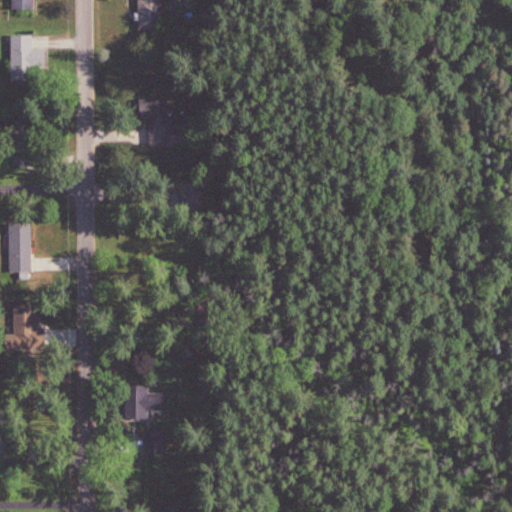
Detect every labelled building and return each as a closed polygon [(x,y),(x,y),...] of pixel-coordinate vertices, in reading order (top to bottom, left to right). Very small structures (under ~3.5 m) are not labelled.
[(11,0),(37,0),(38,6),(11,12),(11,0)] [(140,0),(166,0),(164,31),(138,33),(140,0)] [(11,34),(41,33),(42,70),(13,70),(11,34)] [(139,96),(168,95),(169,113),(194,113),(195,134),(175,135),(175,148),(151,147),(152,122),(137,118),(139,96)] [(10,114),(32,113),(34,167),(11,170),(10,114)] [(201,206),(203,183),(184,182),(182,205),(201,206)] [(11,222),(31,224),(34,273),(11,274),(11,222)] [(13,302),(34,301),(38,348),(6,349),(5,330),(15,326),(13,302)] [(128,387),(150,384),(152,394),(170,393),(170,411),(156,413),(156,422),(124,422),(128,387)] [(143,430),(166,429),(168,455),(148,455),(143,430)]
